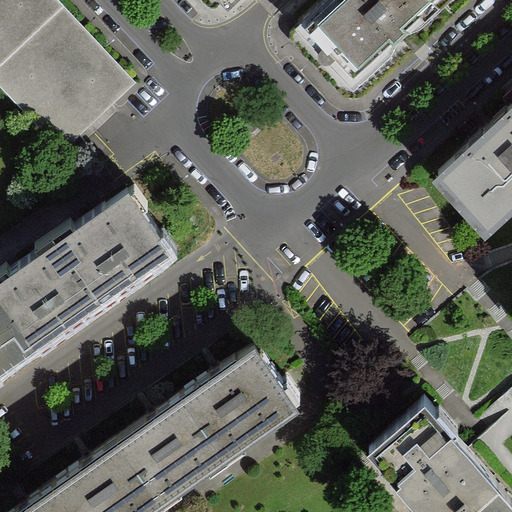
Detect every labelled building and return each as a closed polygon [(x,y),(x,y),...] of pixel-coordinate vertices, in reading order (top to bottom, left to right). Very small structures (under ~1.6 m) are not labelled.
[(137,83),(58,0),(0,0),(0,82),(63,150),(137,83)] [(454,14),(441,0),(440,0),(354,78),(301,20),(292,29),(291,32),(290,36),(292,40),(342,93),(347,96),(355,98),(362,96),(370,90),(454,14)] [(319,0),(300,18),(301,20),(354,78),(440,0),(319,0)] [(468,0),(441,0),(454,14),(468,0)] [(511,103),(440,170),(487,222),(511,197),(511,103)] [(128,189),(59,236),(98,293),(167,245),(128,189)] [(59,236),(0,276),(0,288),(34,338),(98,293),(59,236)] [(0,288),(0,361),(34,338),(0,288)] [(255,342),(186,390),(224,446),(294,397),(255,342)] [(186,390),(121,435),(159,491),(224,446),(186,390)] [(426,499),(436,511),(459,511),(497,479),(452,427),(450,429),(435,411),(438,408),(426,394),(370,442),(382,456),(386,453),(402,472),(399,475),(422,502),(426,499)] [(121,435),(58,479),(81,511),(129,511),(159,491),(121,435)] [(81,511),(58,479),(10,511),(81,511)] [(511,511),(511,496),(497,479),(459,511),(511,511)]
